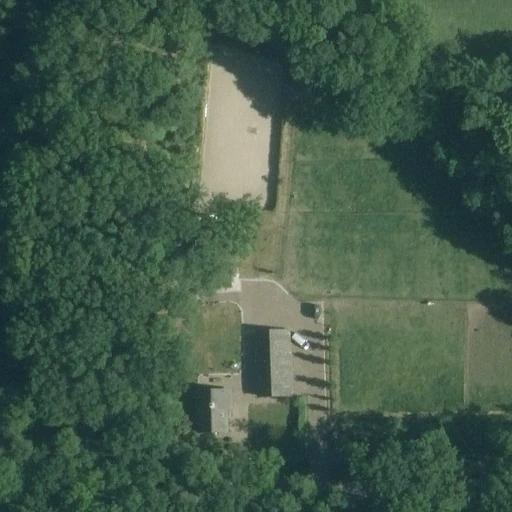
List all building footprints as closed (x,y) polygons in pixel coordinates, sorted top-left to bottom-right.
[(287,72),(286,90),(311,92),(312,74),(287,72)] [(216,237),(195,238),(196,249),(217,248),(219,246),(220,246),(219,241),(221,241),(221,237),(216,237)] [(213,266),(192,268),(193,285),(231,282),(230,265),(227,265),(213,266)] [(293,396),(291,346),(290,332),(257,334),(260,398),(293,396)] [(197,392),(198,433),(228,433),(227,411),(232,411),(231,391),(197,392)]
